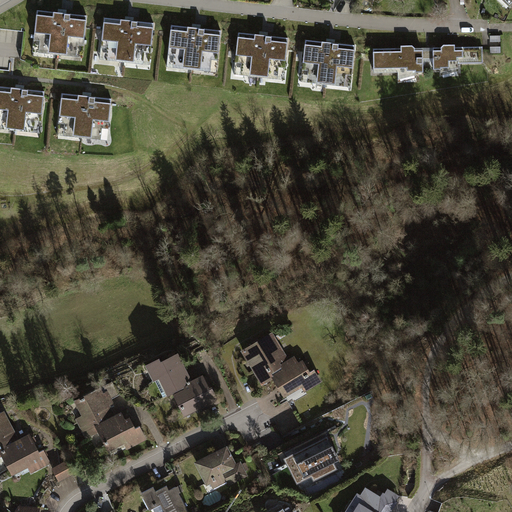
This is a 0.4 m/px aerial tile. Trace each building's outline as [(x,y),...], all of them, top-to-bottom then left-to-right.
[(511,0),(499,0),(499,1),(507,8),(511,2),(511,0)] [(87,17),(39,12),(34,52),(82,57),(87,17)] [(154,24),(105,19),(101,59),(149,64),(154,24)] [(220,31),(172,27),(168,66),(216,70),(220,31)] [(288,39),(240,34),(235,73),(284,78),(288,39)] [(355,46),(306,41),(303,81),(351,85),(355,46)] [(425,73),(424,53),(415,53),(415,48),(413,46),(402,46),(401,48),(374,49),(374,73),(399,72),(400,75),(417,71),(417,73),(425,73)] [(482,47),(434,48),(434,69),(441,69),(460,63),(483,62),(482,47)] [(44,92),(0,87),(0,127),(40,132),(44,92)] [(112,99),(63,95),(59,135),(108,140),(112,99)] [(283,331),(257,345),(278,385),(288,379),(297,396),(325,381),(309,352),(298,358),(283,331)] [(183,351),(156,365),(178,404),(188,399),(197,415),(224,401),(208,371),(197,377),(183,351)] [(108,386),(82,400),(104,439),(114,434),(123,451),(150,436),(134,406),(123,413),(108,386)] [(14,410),(0,417),(0,447),(9,464),(19,458),(28,475),(55,460),(39,431),(28,437),(14,410)] [(359,456),(371,452),(366,438),(355,441),(359,456)] [(236,447),(206,462),(218,487),(249,473),(236,447)] [(77,460),(64,466),(69,477),(82,471),(77,460)] [(183,479),(159,489),(168,511),(188,511),(195,509),(183,479)] [(378,479),(356,511),(398,511),(407,498),(378,479)] [(296,511),(291,502),(273,511),(296,511)]
